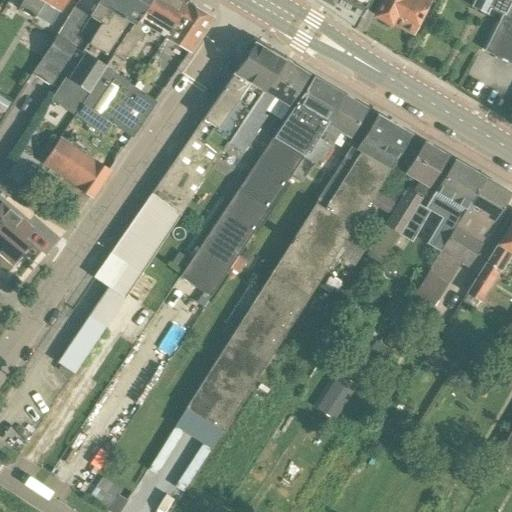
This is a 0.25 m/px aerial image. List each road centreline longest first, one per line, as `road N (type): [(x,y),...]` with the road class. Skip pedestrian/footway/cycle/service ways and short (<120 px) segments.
road 1 (unclassified): [(0,365),(257,1)]
road 2 (secondary): [(511,154),(257,1)]
